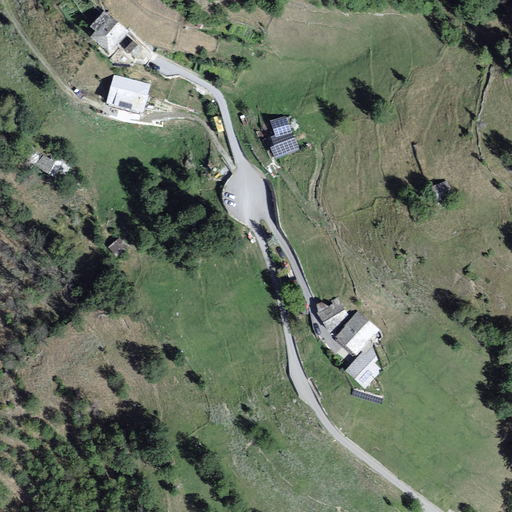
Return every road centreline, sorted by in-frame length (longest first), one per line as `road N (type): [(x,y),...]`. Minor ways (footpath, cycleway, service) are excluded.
road 1 (unclassified): [(434,511),(336,435),(313,402),(218,95),(157,60)]
road 2 (track): [(5,0),(77,97),(125,116),(196,118),(248,196)]
